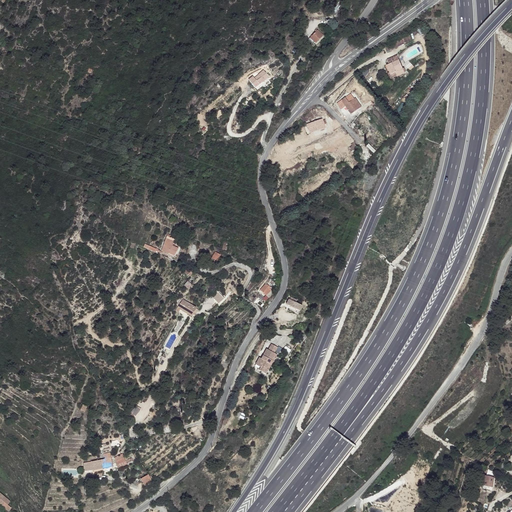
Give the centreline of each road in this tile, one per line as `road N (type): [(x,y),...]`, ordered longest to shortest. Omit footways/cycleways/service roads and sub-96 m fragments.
road 1 (motorway): [(511,5),(418,123),(293,412),(232,511)]
road 2 (motorway): [(465,0),(468,91),(458,145),(412,282),(346,391),(254,511)]
road 3 (tertiary): [(332,74),(277,132),(259,168),(282,270),(276,299),(237,361),(207,449),(137,511)]
road 4 (motorway): [(324,449),(428,290),(459,211),(484,89),(484,0)]
road 5 (motorway): [(324,449),(382,389),(420,333),(511,121)]
road 6 (unclassified): [(511,256),(491,312),(441,394),(334,511)]
road 7 (unknown): [(222,400),(193,425),(131,431),(180,336)]
road 8 (unknown): [(266,315),(245,294),(245,268),(197,271),(186,244)]
road 9 (tertiary): [(427,0),(332,74)]
